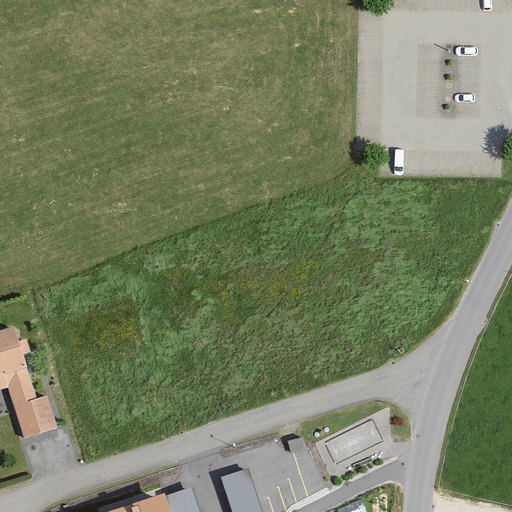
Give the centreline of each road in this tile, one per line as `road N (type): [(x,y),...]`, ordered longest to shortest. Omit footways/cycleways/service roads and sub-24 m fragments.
road 1 (residential): [(452,349),(7,504)]
road 2 (residential): [(452,349),(432,397),(413,511)]
road 3 (residential): [(511,229),(452,349)]
